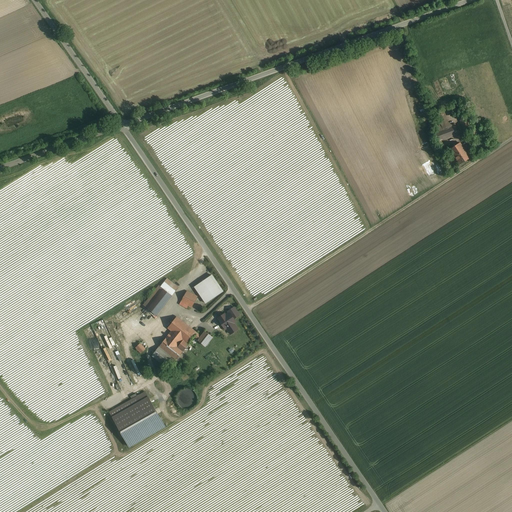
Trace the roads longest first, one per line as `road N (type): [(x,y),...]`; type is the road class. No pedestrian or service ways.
road 1 (unclassified): [(384,511),(120,125)]
road 2 (unclassified): [(120,125),(471,0)]
road 3 (track): [(511,137),(246,310)]
road 4 (track): [(511,418),(379,505)]
road 5 (unclassified): [(120,125),(33,0)]
road 6 (unclassified): [(0,167),(120,125)]
